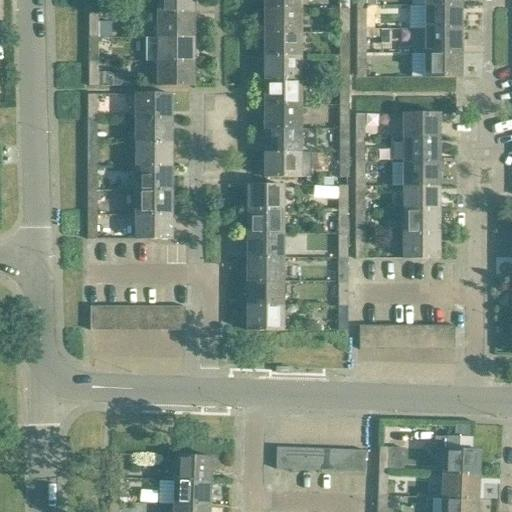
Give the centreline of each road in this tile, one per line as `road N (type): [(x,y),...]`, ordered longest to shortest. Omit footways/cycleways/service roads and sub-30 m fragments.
road 1 (residential): [(38,261),(31,0)]
road 2 (residential): [(212,398),(211,281),(95,279)]
road 3 (residential): [(478,400),(478,294),(354,294)]
road 4 (residential): [(251,398),(478,400)]
road 5 (residential): [(62,383),(103,397),(212,398)]
road 6 (residential): [(271,511),(249,511),(251,398)]
road 7 (residential): [(47,511),(47,429),(62,383)]
road 8 (residential): [(62,383),(41,353),(38,261)]
